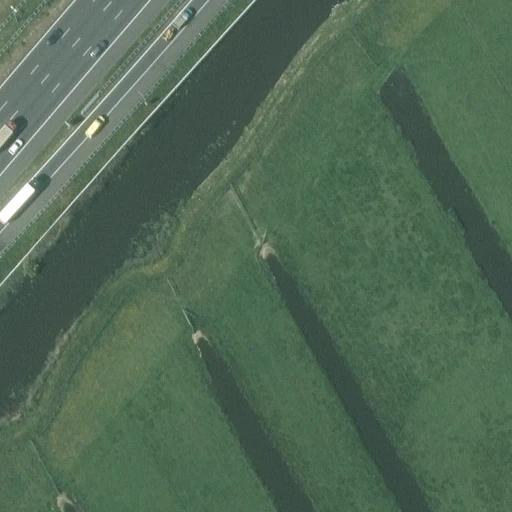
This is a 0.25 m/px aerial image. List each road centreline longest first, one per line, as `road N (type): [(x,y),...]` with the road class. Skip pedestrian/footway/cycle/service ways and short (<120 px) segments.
road 1 (motorway): [(0,223),(201,0)]
road 2 (motorway): [(0,133),(113,0)]
